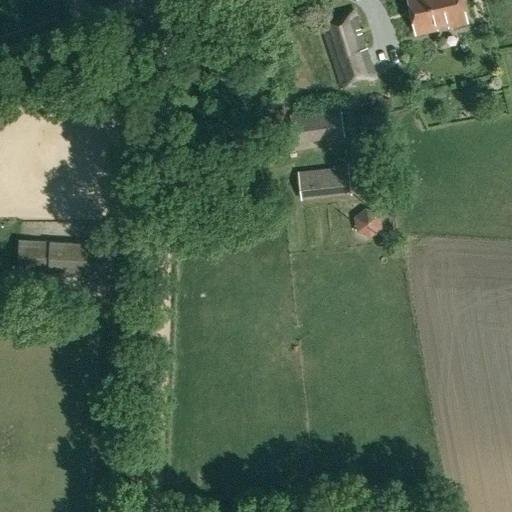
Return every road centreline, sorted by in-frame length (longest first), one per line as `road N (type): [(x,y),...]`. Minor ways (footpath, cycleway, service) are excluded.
road 1 (track): [(146,511),(162,311),(161,0)]
road 2 (unclassified): [(0,57),(144,0)]
